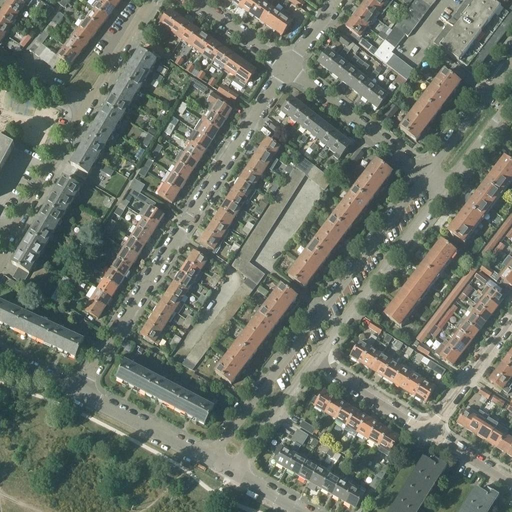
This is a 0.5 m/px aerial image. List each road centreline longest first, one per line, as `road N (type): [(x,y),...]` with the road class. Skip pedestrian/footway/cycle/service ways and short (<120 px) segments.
road 1 (residential): [(79,392),(287,65)]
road 2 (residential): [(423,177),(213,456)]
road 3 (residential): [(311,361),(442,194)]
road 4 (residential): [(423,177),(287,65)]
road 5 (residential): [(213,456),(79,392)]
road 6 (residential): [(511,61),(423,177)]
road 7 (residential): [(15,232),(89,107)]
road 8 (residential): [(428,431),(511,322)]
road 9 (residential): [(428,431),(311,361)]
road 10 (residential): [(234,470),(311,361)]
road 11 (residential): [(89,107),(156,0)]
